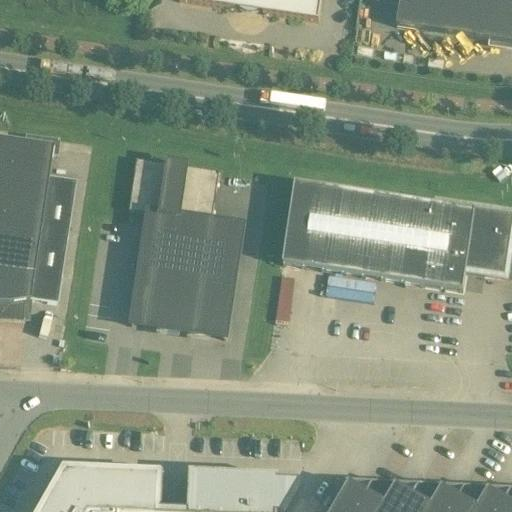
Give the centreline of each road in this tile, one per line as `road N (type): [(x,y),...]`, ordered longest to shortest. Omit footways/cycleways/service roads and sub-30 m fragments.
road 1 (secondary): [(0,68),(511,141)]
road 2 (unclassified): [(511,417),(205,402),(26,404)]
